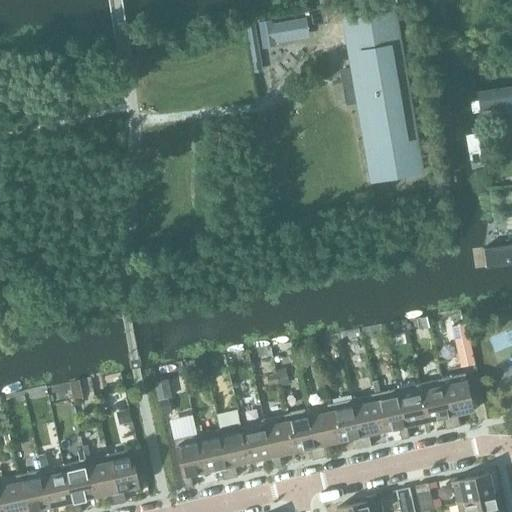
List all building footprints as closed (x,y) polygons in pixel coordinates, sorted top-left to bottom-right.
[(344,21),(352,68),(341,70),(341,71),(347,70),(349,83),(352,102),(358,101),(372,180),(421,172),(393,12),(344,21)] [(263,42),(311,37),(308,15),(261,21),(263,42)] [(511,88),(476,94),(480,115),(511,110),(511,88)] [(511,246),(483,251),(486,271),(511,267),(511,246)] [(465,324),(451,327),(460,367),(474,364),(465,324)] [(464,373),(442,378),(453,427),(459,426),(457,414),(473,411),(464,373)] [(442,378),(420,383),(428,421),(442,417),(445,429),(453,427),(442,378)] [(420,383),(397,388),(408,438),(415,436),(412,424),(428,421),(420,383)] [(397,388),(375,393),(383,431),(398,428),(401,439),(408,438),(397,388)] [(375,393),(352,399),(364,448),(370,446),(368,434),(383,431),(375,393)] [(158,400),(158,401),(161,414),(169,412),(166,399),(158,400)] [(352,399),(330,404),(339,441),(354,438),(356,449),(364,448),(352,399)] [(330,404),(308,409),(319,458),(326,456),(323,445),(339,441),(330,404)] [(127,409),(115,412),(118,424),(130,421),(127,409)] [(308,409),(285,414),(294,451),(309,448),(312,460),(319,458),(308,409)] [(170,419),(176,438),(199,431),(193,411),(170,419)] [(285,414),(263,419),(274,468),(282,466),(279,455),(294,451),(285,414)] [(263,419),(241,424),(249,462),(265,458),(267,470),(274,468),(263,419)] [(241,424),(218,429),(229,478),(237,476),(234,465),(249,462),(241,424)] [(218,429),(196,434),(204,472),(220,468),(223,480),(229,478),(218,429)] [(204,472),(196,434),(173,439),(185,488),(193,486),(190,475),(204,472)] [(130,449),(108,454),(119,503),(126,502),(123,490),(139,486),(130,449)] [(108,454),(85,459),(94,497),(109,493),(111,505),(119,503),(108,454)] [(85,459),(63,464),(73,511),(80,511),(81,511),(78,500),(94,497),(85,459)] [(73,511),(63,464),(41,469),(49,507),(64,503),(66,511),(73,511)] [(41,469),(18,474),(26,511),(34,511),(34,510),(49,507),(41,469)] [(451,482),(456,503),(493,494),(489,473),(451,482)] [(26,511),(18,474),(0,478),(0,499),(2,511),(26,511)] [(432,480),(435,505),(442,505),(439,479),(432,480)] [(427,483),(414,486),(416,494),(429,491),(427,483)] [(396,490),(400,511),(413,511),(408,487),(396,490)] [(416,494),(420,511),(433,508),(429,491),(416,494)] [(456,503),(457,511),(497,511),(493,494),(456,503)] [(336,508),(336,511),(379,511),(375,495),(364,497),(365,501),(336,508)]
